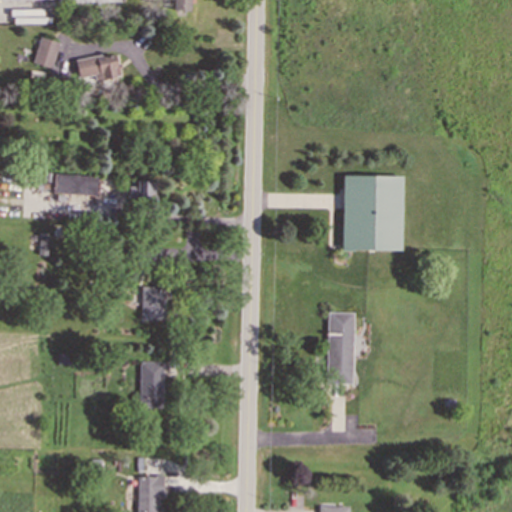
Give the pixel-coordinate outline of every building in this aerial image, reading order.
[(189,0),(171,0),(171,9),(189,10),(189,0)] [(57,41),(38,36),(31,62),(51,67),(57,41)] [(77,77),(92,74),(94,79),(119,74),(114,51),(74,60),(77,77)] [(97,195),(97,175),(52,174),(52,193),(97,195)] [(339,248),(399,249),(400,175),(340,175),(339,248)] [(135,186),(127,186),(127,202),(155,203),(156,180),(135,180),(135,186)] [(46,254),(47,235),(37,235),(37,254),(46,254)] [(162,318),(163,286),(140,286),(139,318),(162,318)] [(351,312),(325,311),(324,383),(350,383),(351,312)] [(161,361),(138,361),(138,407),(160,407),(161,361)] [(155,511),(156,497),(161,497),(162,476),(136,475),(135,511),(155,511)]
